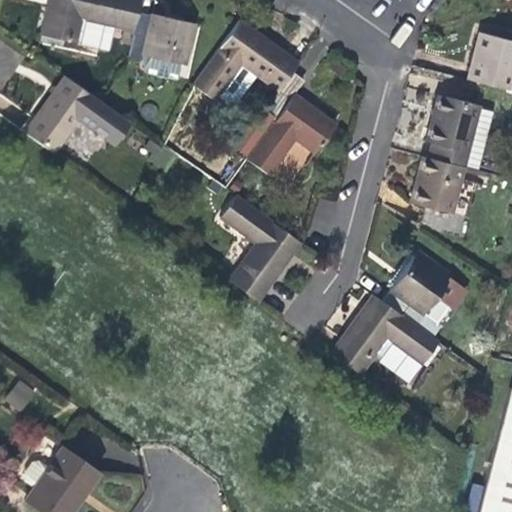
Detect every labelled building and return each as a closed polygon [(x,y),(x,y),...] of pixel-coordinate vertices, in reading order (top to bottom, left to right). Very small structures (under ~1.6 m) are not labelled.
[(121,40),(129,41),(136,12),(138,0),(48,0),(48,2),(41,33),(118,50),(121,40)] [(147,14),(136,12),(129,41),(126,56),(139,58),(140,52),(182,63),(193,21),(169,16),(148,11),(147,14)] [(296,62),(237,18),(190,83),(213,100),(217,93),(229,101),(236,100),(254,76),(274,90),(263,107),(274,116),(291,93),(302,78),(290,69),(296,62)] [(465,77),(508,89),(511,72),(511,39),(478,30),(473,50),(465,77)] [(129,120),(100,100),(63,74),(45,98),(21,131),(52,153),(78,119),(112,143),(129,120)] [(333,123),(291,93),(274,116),(245,156),(268,172),(293,139),(311,152),(316,145),(333,123)] [(427,139),(423,155),(462,165),(478,104),(437,93),(431,116),(425,139),(427,139)] [(451,211),(462,165),(423,155),(421,154),(415,176),(409,200),(421,203),(415,225),(465,238),(470,217),(451,211)] [(226,278),(254,299),(284,258),(298,240),(234,195),(219,215),(253,241),(226,278)] [(416,249),(412,255),(428,267),(432,261),(416,249)] [(389,291),(382,300),(420,327),(427,316),(422,313),(434,297),(448,307),(455,305),(461,297),(460,290),(462,288),(446,276),(448,273),(432,261),(428,267),(412,255),(400,271),(387,289),(389,291)] [(436,338),(420,327),(382,300),(373,293),(355,318),(330,353),(357,373),(372,354),(407,378),(419,361),(436,338)] [(20,380),(2,400),(17,413),(35,394),(20,380)] [(511,511),(511,388),(506,387),(474,511),(511,511)] [(22,500),(39,511),(72,511),(83,497),(99,476),(58,447),(45,466),(36,460),(27,462),(20,472),(21,481),(30,487),(22,500)]
